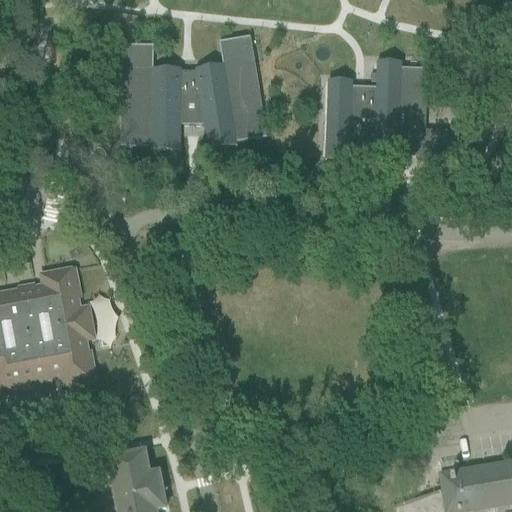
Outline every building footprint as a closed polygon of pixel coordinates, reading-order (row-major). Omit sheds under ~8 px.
[(105,14),(104,24),(136,30),(138,19),(105,14)] [(448,22),(446,33),(480,39),(482,28),(448,22)] [(153,73),(154,50),(122,49),(122,51),(124,51),(122,150),(120,150),(120,152),(151,152),(151,156),(180,156),(181,129),(204,129),(208,155),(238,150),(237,146),(267,142),(267,140),(265,141),(250,42),(251,42),(250,41),(218,46),(222,68),(194,73),(195,77),(182,77),(181,73),(153,73)] [(459,163),(460,137),(458,137),(425,136),(427,74),(428,74),(428,73),(402,72),(403,66),(377,65),(376,91),(353,90),(354,84),(328,83),(325,164),(351,165),(351,159),(374,159),(374,166),(399,167),(399,161),(459,163)] [(75,146),(75,163),(85,162),(85,146),(75,146)] [(0,390),(11,389),(10,384),(35,379),(36,384),(52,381),(51,377),(59,375),(62,389),(95,383),(89,354),(85,355),(83,343),(93,341),(87,312),(77,314),(75,302),(79,301),(74,272),(41,278),(44,292),(35,293),(34,289),(19,292),(20,297),(0,300),(0,390)] [(163,511),(166,511),(159,475),(149,477),(145,454),(107,462),(116,511),(163,511)] [(511,511),(511,465),(440,478),(444,497),(434,501),(417,506),(400,511),(395,511),(394,508),(392,509),(393,511),(511,511)]
